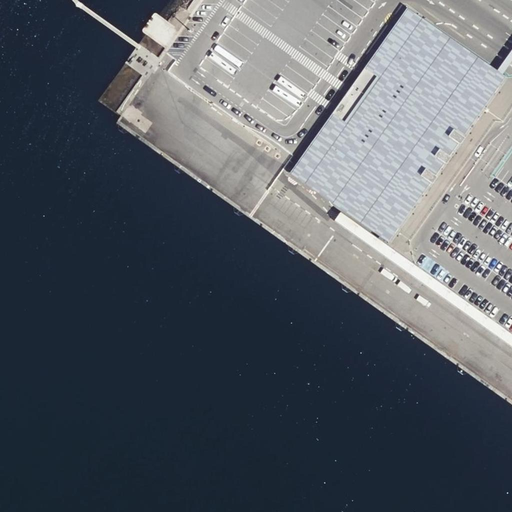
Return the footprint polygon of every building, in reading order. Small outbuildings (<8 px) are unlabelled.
[(399,14),(496,84),(502,75),(499,73),(494,69),(405,6),(399,14)] [(399,14),(293,163),(391,232),(496,84),(399,14)] [(511,42),(494,69),(499,73),(511,54),(511,42)] [(391,232),(293,163),(287,171),(323,197),(385,240),(391,232)] [(511,334),(341,213),(335,220),(511,347),(511,334)]
